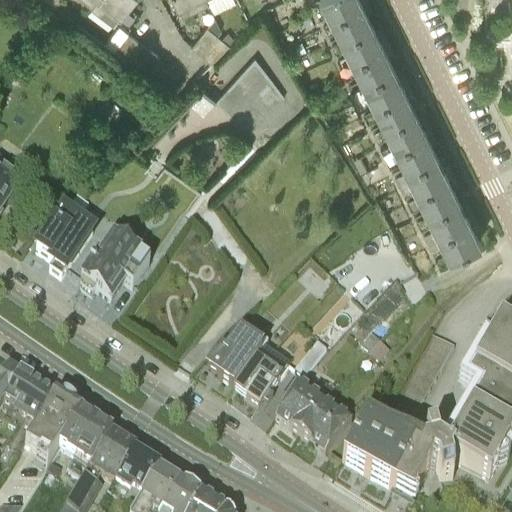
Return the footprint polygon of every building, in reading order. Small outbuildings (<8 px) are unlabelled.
[(93,0),(89,6),(90,6),(89,8),(112,25),(118,16),(119,16),(131,0),(93,0)] [(205,0),(173,0),(177,7),(182,16),(208,4),(205,0)] [(321,0),(326,9),(344,0),(321,0)] [(364,8),(360,0),(344,0),(326,9),(333,24),(364,8)] [(364,8),(333,24),(340,38),(371,23),(364,8)] [(133,16),(125,10),(120,17),(128,23),(133,16)] [(217,34),(222,30),(216,17),(207,26),(217,34)] [(379,37),(371,23),(340,38),(347,53),(379,37)] [(218,35),(207,26),(190,46),(201,55),(218,35)] [(218,35),(227,43),(231,38),(226,31),(218,35)] [(112,53),(124,62),(139,42),(128,33),(112,53)] [(201,55),(209,62),(210,63),(228,44),(227,43),(218,35),(201,55)] [(379,37),(347,53),(354,67),(386,52),(379,37)] [(139,42),(124,62),(133,70),(149,49),(139,42)] [(304,52),(300,43),(287,49),(291,58),(304,52)] [(133,70),(143,77),(159,57),(149,49),(133,70)] [(393,66),(386,52),(354,67),(361,82),(393,66)] [(400,81),(393,66),(361,82),(369,97),(400,81)] [(407,96),(400,81),(369,97),(376,111),(407,96)] [(414,110),(407,96),(376,111),(383,126),(414,110)] [(145,97),(136,107),(143,112),(151,102),(145,97)] [(383,126),(390,140),(422,125),(414,110),(383,126)] [(429,139),(422,125),(390,140),(397,155),(429,139)] [(429,139),(397,155),(404,169),(436,154),(429,139)] [(443,168),(436,154),(404,169),(411,184),(443,168)] [(443,168),(411,184),(418,199),(450,183),(443,168)] [(19,189),(17,187),(0,175),(0,220),(2,218),(3,219),(21,194),(17,191),(19,189)] [(457,197),(450,183),(418,199),(426,213),(457,197)] [(426,213),(433,228),(465,212),(457,197),(426,213)] [(49,275),(61,283),(92,238),(76,227),(82,219),(68,209),(35,256),(53,268),(49,275)] [(472,227),(465,212),(433,228),(440,242),(472,227)] [(472,227),(440,242),(447,256),(479,241),(478,239),(472,227)] [(83,295),(107,312),(123,288),(132,294),(149,269),(110,243),(81,285),(80,287),(80,288),(80,290),(80,291),(81,292),(81,294),(83,295)] [(481,394),(444,458),(452,464),(489,485),(496,472),(497,471),(494,469),(503,452),(507,454),(508,452),(507,452),(511,443),(511,412),(511,410),(511,408),(511,336),(499,329),(466,385),(481,394)] [(442,344),(431,338),(420,357),(431,363),(442,344)] [(361,351),(368,357),(379,346),(372,339),(361,351)] [(239,341),(224,360),(220,358),(215,366),(213,365),(206,374),(217,381),(217,382),(232,393),(259,355),(239,341)] [(431,363),(443,370),(454,351),(442,344),(431,363)] [(379,346),(368,357),(378,366),(388,354),(379,346)] [(293,375),(303,382),(325,354),(316,347),(293,375)] [(259,355),(232,393),(234,394),(235,393),(246,401),(245,402),(258,411),(262,414),(272,401),(268,398),(287,370),(268,357),(266,360),(259,355)] [(431,363),(420,357),(414,367),(436,380),(443,370),(431,363)] [(436,380),(414,367),(408,378),(430,391),(436,380)] [(0,409),(19,380),(8,373),(0,382),(0,409)] [(430,391),(408,378),(402,388),(424,401),(430,391)] [(0,409),(0,421),(8,427),(17,433),(4,453),(17,461),(23,451),(55,402),(32,388),(19,380),(0,409)] [(424,401),(402,388),(396,398),(418,412),(424,401)] [(287,432),(300,440),(323,406),(296,389),(275,422),(275,423),(288,432),(287,432)] [(396,398),(390,409),(412,422),(418,412),(396,398)] [(51,464),(58,453),(57,453),(79,418),(55,402),(23,451),(39,461),(41,458),(51,464)] [(324,456),(325,457),(351,425),(323,406),(300,440),(312,449),(324,457),(324,456)] [(412,422),(390,409),(383,420),(406,433),(412,422)] [(111,438),(79,418),(57,453),(58,453),(89,474),(111,439),(111,438)] [(422,455),(418,461),(362,428),(341,466),(409,504),(411,506),(431,471),(436,474),(439,485),(452,482),(449,469),(452,464),(444,458),(436,452),(432,441),(423,443),(426,454),(422,455)] [(88,475),(112,490),(135,454),(111,439),(89,474),(88,475)] [(161,472),(148,463),(135,455),(136,454),(135,454),(112,490),(113,490),(107,500),(126,511),(135,511),(159,475),(161,472)] [(61,473),(51,467),(46,475),(56,481),(61,473)] [(159,475),(135,511),(164,511),(179,488),(159,475)] [(65,511),(66,511),(88,511),(101,491),(84,480),(65,511)] [(196,511),(202,503),(202,502),(179,488),(164,511),(196,511)] [(216,511),(202,503),(196,511),(216,511)]
